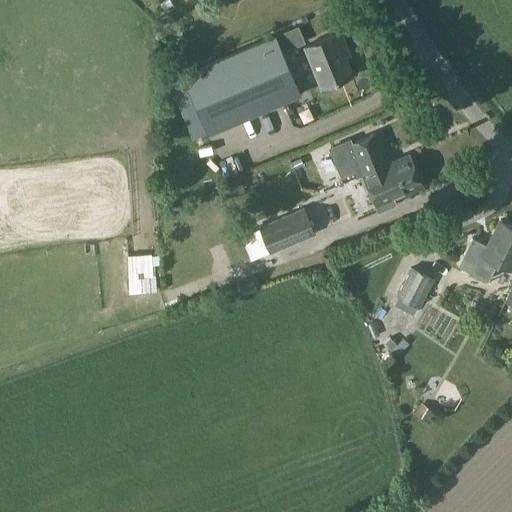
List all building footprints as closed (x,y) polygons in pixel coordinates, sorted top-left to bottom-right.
[(347,45),(341,30),(305,45),(322,85),(324,84),(326,89),(339,84),(337,79),(352,73),(341,47),(347,45)] [(275,36),(183,74),(207,131),(299,92),(275,36)] [(362,172),(363,171),(385,162),(380,151),(385,149),(377,132),(352,143),(349,138),(328,147),(340,176),(354,170),(356,174),(361,172),(362,172)] [(406,153),(385,162),(363,171),(362,172),(361,172),(378,211),(397,204),(394,197),(424,185),(409,152),(406,153)] [(260,226),(270,251),(315,233),(304,207),(260,226)] [(511,268),(511,265),(511,224),(501,219),(488,244),(473,236),(459,265),(489,280),(498,262),(511,268)] [(128,266),(129,293),(156,292),(155,264),(128,266)] [(412,267),(398,295),(420,306),(434,279),(412,267)] [(416,413),(427,420),(432,412),(421,405),(416,413)]
